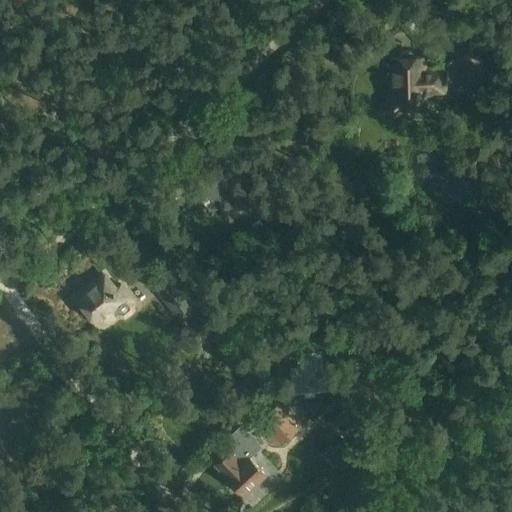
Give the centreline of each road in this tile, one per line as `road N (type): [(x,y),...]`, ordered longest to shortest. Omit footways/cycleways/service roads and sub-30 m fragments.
road 1 (track): [(5,285),(327,0)]
road 2 (unclassified): [(180,511),(0,278)]
road 3 (track): [(345,511),(511,361)]
